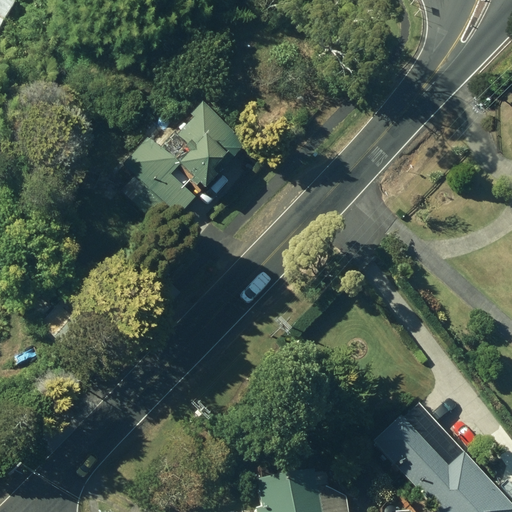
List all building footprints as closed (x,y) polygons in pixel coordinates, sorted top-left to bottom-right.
[(0,0),(0,18),(6,22),(17,0),(16,0),(0,0)] [(118,195),(163,234),(190,203),(179,192),(186,184),(198,194),(241,146),(197,109),(186,120),(189,123),(175,139),(173,136),(156,154),(144,144),(121,169),(133,179),(118,195)] [(37,329),(58,347),(92,310),(71,291),(37,329)] [(30,314),(40,323),(51,310),(41,301),(30,314)] [(511,507),(460,452),(443,468),(395,418),(368,442),(432,511),(509,511),(511,510),(511,507)] [(252,480),(257,511),(316,511),(312,491),(320,489),(324,486),(322,475),(317,472),(309,474),(308,470),(252,480)]
